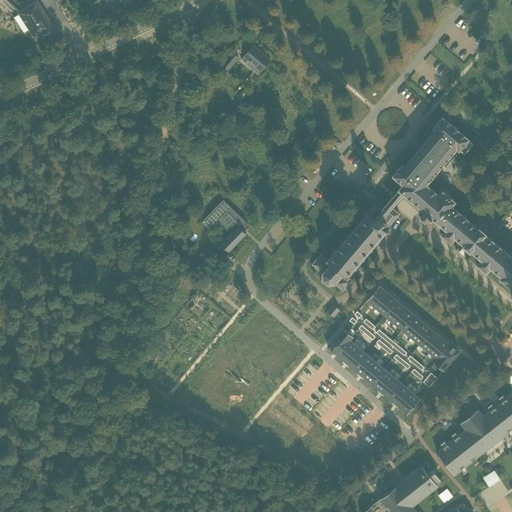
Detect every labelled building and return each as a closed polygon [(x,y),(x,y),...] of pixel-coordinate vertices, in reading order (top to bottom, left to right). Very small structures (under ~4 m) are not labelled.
[(98,0),(85,10),(90,17),(107,4),(103,0),(98,0)] [(23,32),(30,28),(36,37),(48,29),(42,21),(44,19),(39,12),(42,11),(36,2),(13,17),(23,32)] [(261,70),(270,60),(253,46),(241,60),(246,64),(249,60),(261,70)] [(238,58),(232,52),(224,62),(231,67),(238,58)] [(461,109),(457,114),(468,123),(472,118),(461,109)] [(511,256),(488,237),(494,230),(479,218),(474,224),(452,205),(455,200),(444,191),(443,190),(439,194),(426,184),(457,148),(459,150),(460,150),(464,154),(473,143),(468,139),(469,139),(442,116),(432,128),(435,129),(404,166),(402,163),(392,175),(403,184),(381,209),(374,203),(328,258),(325,256),(324,256),(321,253),(312,264),(322,272),(323,279),(327,282),(334,282),(344,291),(353,280),(349,277),(357,268),(354,265),(385,230),(387,232),(388,231),(391,227),(389,225),(399,214),(391,207),(403,194),(425,212),(420,217),(424,221),(428,217),(430,219),(431,217),(445,229),(441,235),(450,243),(455,237),(465,246),(464,247),(463,247),(459,252),(464,256),(469,251),(467,250),(468,249),(480,259),(476,264),(486,272),(490,267),(500,276),(499,278),(511,289),(510,290),(511,291),(511,256)] [(246,233),(242,230),(248,224),(223,200),(207,216),(216,224),(219,220),(231,233),(221,244),(228,251),(246,233)] [(377,282),(364,298),(364,299),(364,298),(382,313),(395,298),(377,283),(377,282)] [(395,298),(382,313),(399,328),(412,312),(395,298)] [(334,317),(340,309),(333,304),(327,312),(334,317)] [(412,312),(399,328),(417,342),(430,327),(412,312)] [(362,317),(360,319),(366,324),(369,321),(363,316),(362,317)] [(341,327),(325,345),(335,353),(347,338),(348,338),(351,335),(341,326),(340,326),(341,327)] [(375,326),(372,329),(379,335),(380,333),(381,331),(375,326)] [(430,327),(417,342),(434,357),(447,342),(430,327)] [(347,338),(335,353),(352,368),(365,352),(348,338),(347,338)] [(431,359),(430,360),(441,369),(441,368),(456,349),(447,342),(434,357),(431,360),(431,359)] [(396,346),(395,348),(401,353),(404,350),(398,345),(396,346)] [(365,352),(352,368),(370,382),(382,367),(365,352)] [(410,355),(407,358),(413,364),(415,362),(416,360),(410,355)] [(382,367),(370,382),(387,397),(400,381),(382,367)] [(427,372),(425,374),(432,379),(435,376),(428,370),(427,372)] [(400,381),(387,397),(405,411),(404,412),(405,412),(418,396),(417,396),(400,381)] [(437,452),(436,452),(454,474),(511,428),(511,393),(511,394),(483,416),(477,409),(478,409),(477,409),(460,422),(461,423),(461,422),(466,429),(437,452)] [(449,511),(415,511),(411,506),(437,486),(437,485),(436,483),(440,480),(432,469),(432,470),(428,473),(422,465),(421,466),(362,511),(460,511),(457,506),(456,507),(449,511)] [(500,480),(494,470),(486,476),(492,485),(500,480)] [(447,488),(438,495),(444,503),(453,496),(447,488)]
